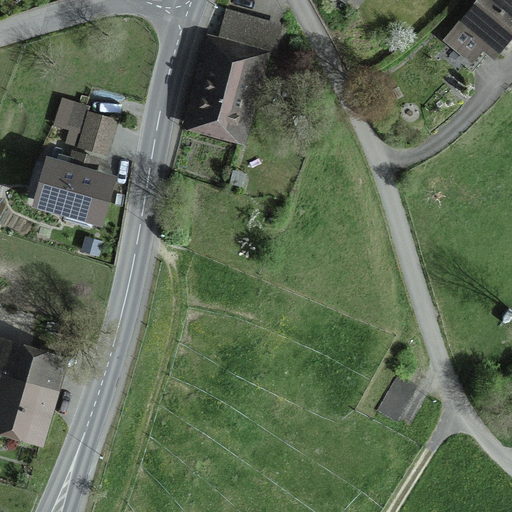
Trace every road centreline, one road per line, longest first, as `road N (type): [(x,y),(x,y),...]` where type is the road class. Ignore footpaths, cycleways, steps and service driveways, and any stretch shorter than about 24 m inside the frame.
road 1 (residential): [(511,466),(474,427),(451,385),(371,150),(300,0)]
road 2 (tertiary): [(56,511),(119,327),(184,17)]
road 3 (unclassified): [(184,17),(135,0),(0,35)]
road 4 (track): [(389,511),(461,406)]
